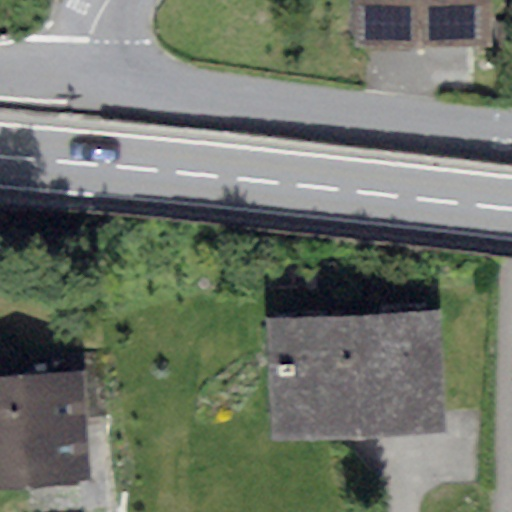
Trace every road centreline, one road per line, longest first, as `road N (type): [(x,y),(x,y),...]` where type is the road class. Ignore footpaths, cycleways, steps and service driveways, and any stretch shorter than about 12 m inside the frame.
road 1 (primary): [(511,210),(0,158)]
road 2 (tertiary): [(511,128),(88,78)]
